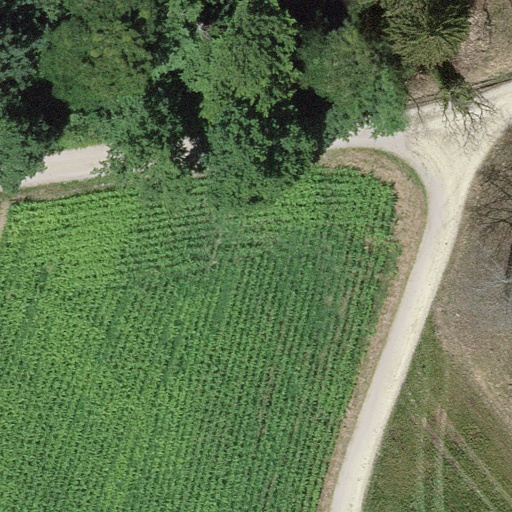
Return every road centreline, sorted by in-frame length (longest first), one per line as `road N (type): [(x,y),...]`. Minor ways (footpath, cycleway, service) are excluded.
road 1 (track): [(0,170),(382,130),(463,133)]
road 2 (track): [(463,133),(341,511)]
